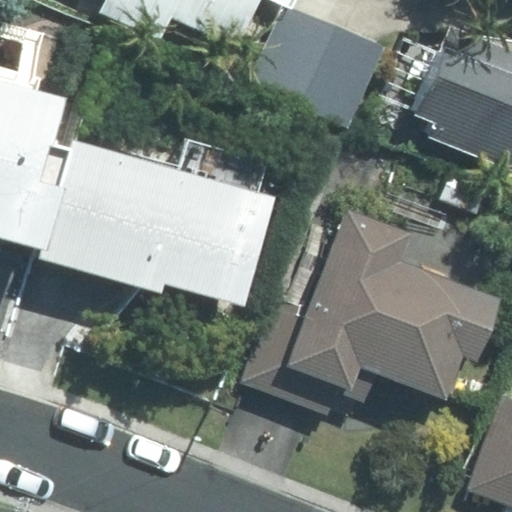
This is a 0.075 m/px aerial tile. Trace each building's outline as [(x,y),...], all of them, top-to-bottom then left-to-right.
[(146,46),(158,20),(211,45),(232,0),(244,0),(266,10),(270,0),(92,0),(84,16),(146,46)] [(372,46),(282,9),(246,97),(336,134),(372,46)] [(511,62),(502,58),(490,87),(418,55),(385,128),(511,183),(511,62)] [(163,181),(26,136),(37,102),(0,89),(0,249),(138,295),(216,321),(268,164),(179,135),(163,181)] [(442,366),(454,371),(480,304),(380,265),(393,232),(325,219),(314,215),(292,273),(303,277),(266,370),(282,376),(273,400),(320,419),(338,372),(426,406),(442,366)] [(452,491),(504,511),(511,511),(511,401),(491,394),(452,491)]
